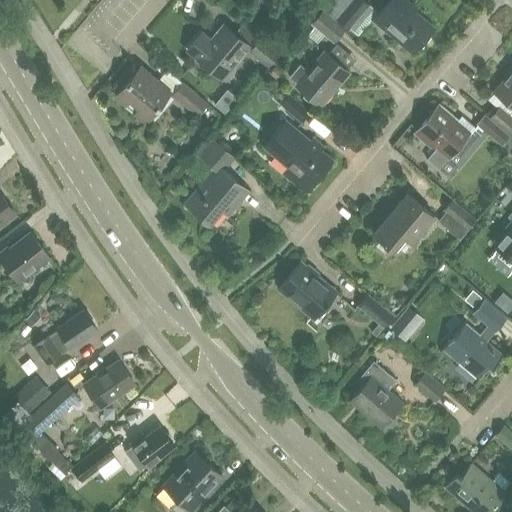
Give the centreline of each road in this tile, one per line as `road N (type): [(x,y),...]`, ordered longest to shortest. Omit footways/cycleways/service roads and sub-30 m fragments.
road 1 (tertiary): [(366,511),(199,337),(111,218),(0,38)]
road 2 (residential): [(281,248),(491,0)]
